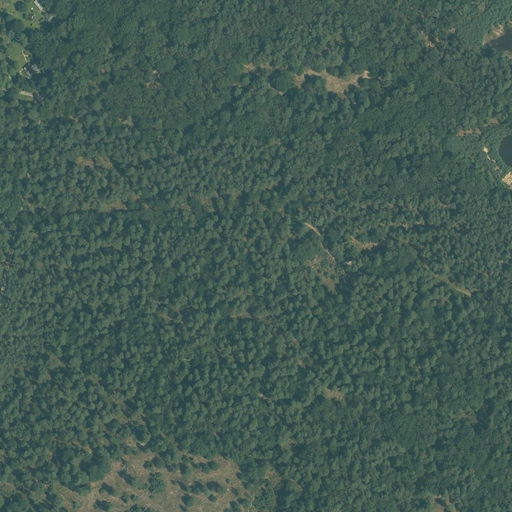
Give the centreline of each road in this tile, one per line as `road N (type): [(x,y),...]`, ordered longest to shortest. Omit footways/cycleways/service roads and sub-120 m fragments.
road 1 (track): [(0,435),(74,454),(394,422),(447,285)]
road 2 (track): [(0,218),(272,209),(314,229),(337,260),(404,249),(447,285)]
road 3 (track): [(0,287),(42,96)]
